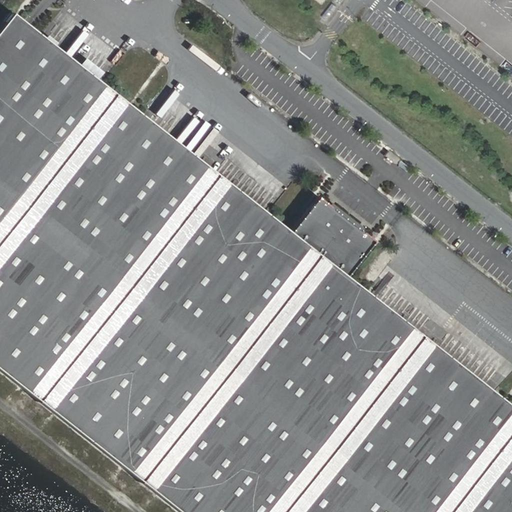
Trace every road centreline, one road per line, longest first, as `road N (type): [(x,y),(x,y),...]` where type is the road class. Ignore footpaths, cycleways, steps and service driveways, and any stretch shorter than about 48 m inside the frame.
road 1 (unclassified): [(221,0),(511,228)]
road 2 (track): [(0,399),(142,511)]
